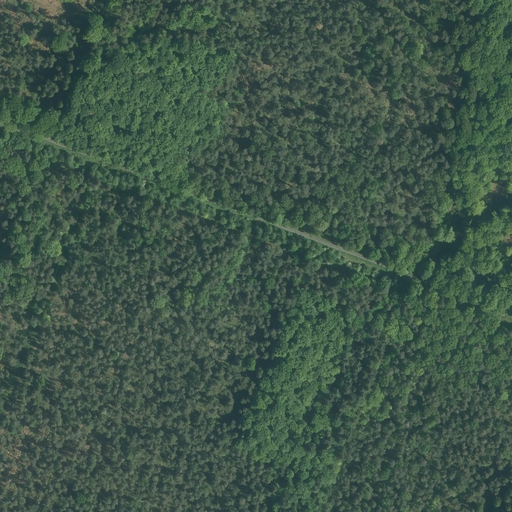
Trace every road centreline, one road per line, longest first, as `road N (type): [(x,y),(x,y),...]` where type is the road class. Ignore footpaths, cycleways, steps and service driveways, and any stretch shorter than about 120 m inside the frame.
road 1 (track): [(409,274),(43,134)]
road 2 (track): [(43,134),(99,0)]
